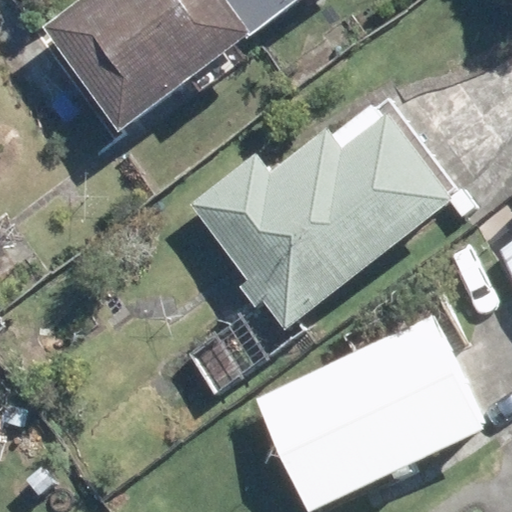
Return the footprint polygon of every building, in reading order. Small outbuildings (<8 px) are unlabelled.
[(218,0),(75,0),(38,28),(116,133),(245,36),(218,0)] [(218,0),(245,36),(293,0),(218,0)] [(184,207),(245,283),(236,291),(250,309),(257,304),(279,331),(448,201),(444,195),(453,188),(383,98),(331,138),(324,129),(266,173),(250,155),(184,207)] [(511,212),(511,244),(500,254),(511,282),(511,210),(511,211),(511,212)] [(426,319),(252,402),(302,511),(307,511),(479,433),(426,319)] [(221,347),(201,358),(218,386),(235,376),(232,372),(259,356),(243,328),(218,342),(221,347)] [(187,358),(162,374),(176,396),(201,380),(187,358)] [(37,469),(23,482),(34,497),(50,484),(37,469)]
